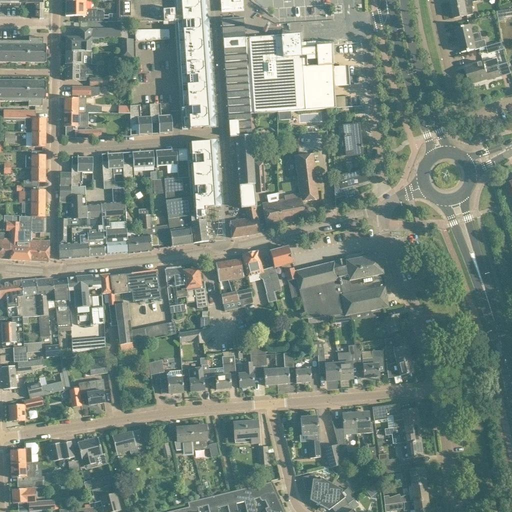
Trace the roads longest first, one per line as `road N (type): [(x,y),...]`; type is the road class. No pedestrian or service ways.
road 1 (residential): [(52,271),(224,249),(355,215)]
road 2 (residential): [(0,437),(269,403)]
road 3 (residential): [(436,387),(416,312),(397,284),(385,224)]
road 4 (unclassified): [(54,147),(225,136)]
road 5 (residential): [(269,403),(436,387)]
road 6 (residential): [(511,103),(467,114),(433,0)]
road 7 (tertiary): [(389,3),(431,155)]
road 8 (tertiary): [(446,150),(404,0)]
road 9 (residential): [(54,147),(53,0)]
road 10 (residential): [(455,511),(436,387)]
road 11 (residential): [(52,271),(54,147)]
